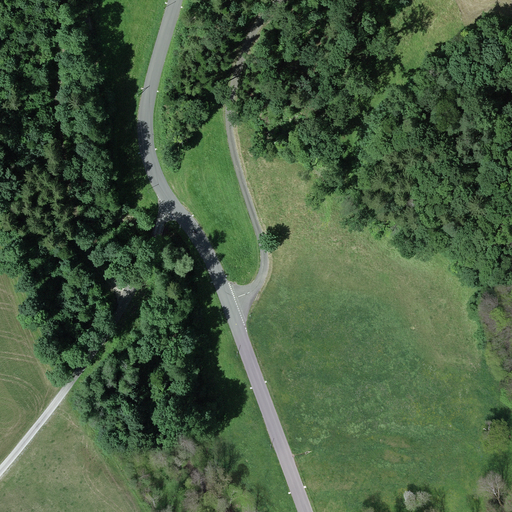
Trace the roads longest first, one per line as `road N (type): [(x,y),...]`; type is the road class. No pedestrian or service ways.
road 1 (unclassified): [(227,300),(257,284),(263,262),(233,159),(228,106),(243,49),(279,0)]
road 2 (unclassified): [(0,474),(125,300),(166,195)]
road 3 (track): [(125,300),(82,247),(67,198),(61,0)]
road 4 (secondary): [(227,300),(306,511)]
road 5 (secondary): [(175,0),(144,124),(166,195)]
road 6 (secondary): [(166,195),(211,260),(227,300)]
